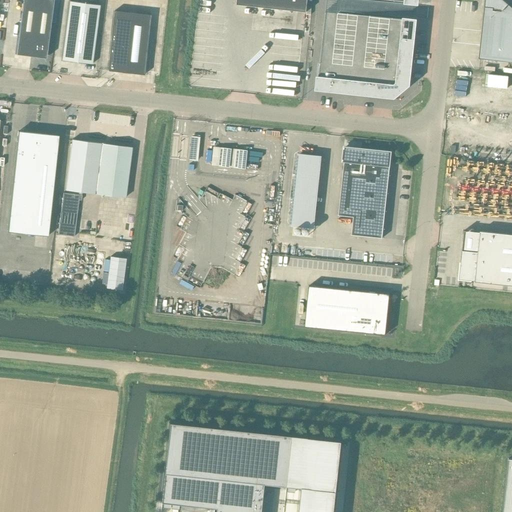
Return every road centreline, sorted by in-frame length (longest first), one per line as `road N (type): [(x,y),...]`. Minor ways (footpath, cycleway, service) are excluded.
road 1 (unclassified): [(511,408),(0,353)]
road 2 (unclassified): [(435,132),(0,84)]
road 3 (unclassified): [(435,132),(416,326)]
road 4 (unclassified): [(451,0),(435,132)]
